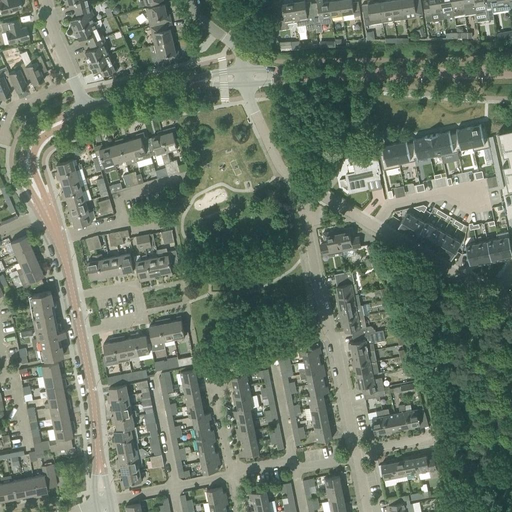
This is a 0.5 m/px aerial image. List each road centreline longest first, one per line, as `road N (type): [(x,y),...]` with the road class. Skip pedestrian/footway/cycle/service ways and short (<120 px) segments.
road 1 (unknown): [(374,147),(478,130),(511,263)]
road 2 (residential): [(355,453),(304,217)]
road 3 (tertiary): [(291,75),(511,71)]
road 4 (residential): [(245,85),(290,177),(377,225)]
road 5 (residential): [(377,225),(497,299),(511,278)]
road 6 (residential): [(81,334),(143,320),(142,314),(133,283),(73,296)]
road 7 (tertiary): [(84,104),(25,141),(21,170),(42,212)]
road 8 (tertiary): [(97,471),(81,334)]
road 9 (residential): [(108,499),(236,475)]
road 10 (tertiary): [(42,212),(36,145),(89,116)]
road 11 (residential): [(236,475),(355,453)]
